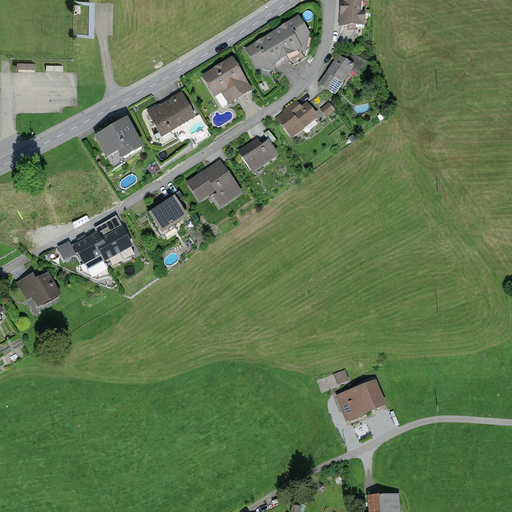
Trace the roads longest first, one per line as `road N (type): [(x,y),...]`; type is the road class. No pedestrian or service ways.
road 1 (residential): [(328,0),(321,54),(302,85),(170,177),(34,254)]
road 2 (tertiary): [(290,0),(0,166)]
road 3 (residential): [(511,422),(443,418),(409,426),(251,506)]
